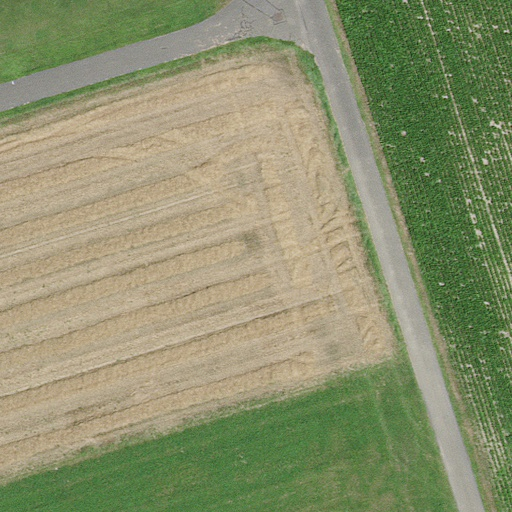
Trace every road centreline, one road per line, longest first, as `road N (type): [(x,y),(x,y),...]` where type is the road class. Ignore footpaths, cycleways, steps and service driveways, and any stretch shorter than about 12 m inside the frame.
road 1 (track): [(296,0),(464,511)]
road 2 (track): [(0,96),(286,0)]
